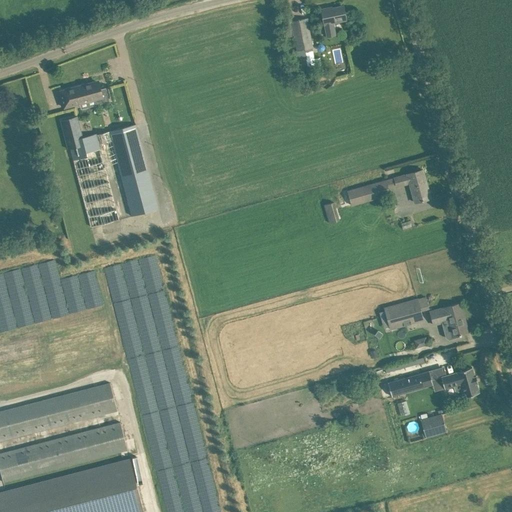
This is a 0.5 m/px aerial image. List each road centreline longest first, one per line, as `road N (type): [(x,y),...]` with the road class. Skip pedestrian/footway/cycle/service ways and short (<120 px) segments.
road 1 (unclassified): [(511,362),(411,0)]
road 2 (unclassified): [(0,72),(234,0)]
